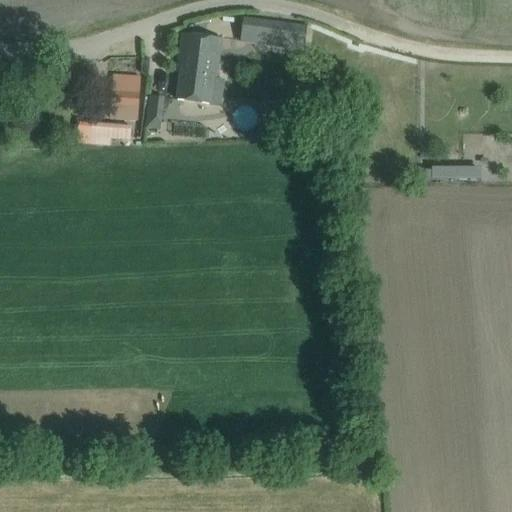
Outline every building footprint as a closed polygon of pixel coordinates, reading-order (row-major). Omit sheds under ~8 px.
[(243,18),(240,43),(288,49),(289,37),(305,38),(307,26),(243,18)] [(180,73),(176,100),(196,103),(209,105),(221,106),(225,81),(216,80),(221,39),(202,37),(183,34),(177,72),(180,73)] [(114,84),(114,104),(114,106),(116,106),(116,118),(129,118),(136,118),(138,105),(138,76),(128,76),(128,84),(114,84)] [(161,127),(165,97),(153,95),(149,126),(161,127)] [(487,179),(487,166),(439,165),(439,178),(487,179)]
